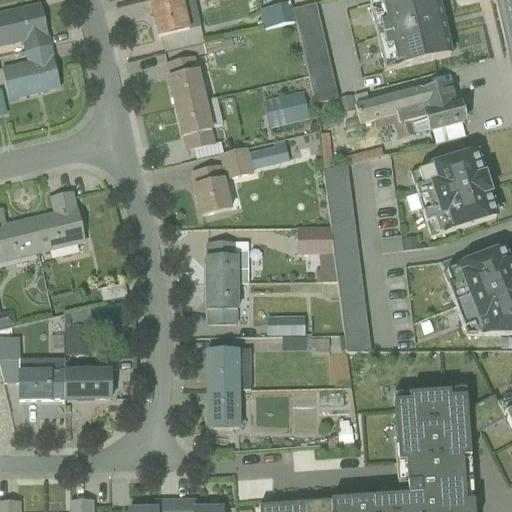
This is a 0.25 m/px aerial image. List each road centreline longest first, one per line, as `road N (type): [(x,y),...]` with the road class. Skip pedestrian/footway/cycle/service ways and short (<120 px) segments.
road 1 (residential): [(145,469),(157,369),(149,282),(116,141)]
road 2 (residential): [(145,469),(326,471)]
road 3 (residential): [(0,470),(145,469)]
road 4 (residential): [(116,141),(85,0)]
road 5 (unknown): [(395,0),(341,13),(336,37),(344,77)]
